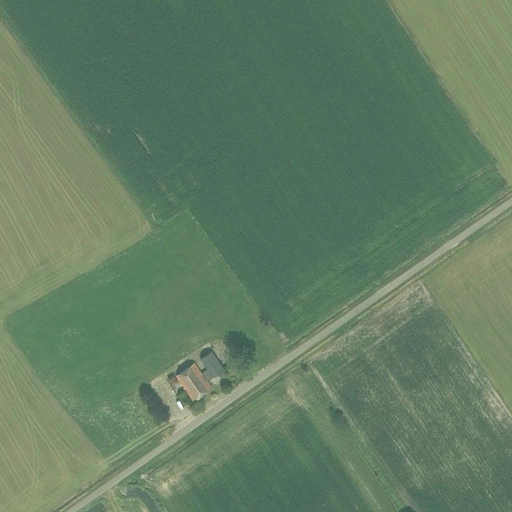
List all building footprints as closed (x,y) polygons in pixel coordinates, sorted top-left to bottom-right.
[(189,230),(177,239),(199,269),(209,262),(207,258),(210,256),(205,249),(214,243),(206,232),(196,240),(189,230)] [(156,281),(183,264),(171,246),(137,267),(142,274),(122,288),(131,302),(145,293),(143,290),(157,281),(156,281)] [(95,257),(69,270),(72,276),(98,263),(95,257)] [(98,298),(79,311),(91,329),(122,309),(117,301),(121,299),(118,293),(101,303),(98,298)] [(129,319),(158,367),(209,336),(185,297),(173,305),(167,296),(129,319)] [(43,314),(51,309),(47,302),(39,308),(43,314)] [(11,335),(25,328),(20,317),(6,324),(11,335)] [(193,400),(212,388),(207,381),(238,360),(225,342),(212,351),(176,376),(193,400)] [(107,365),(93,375),(97,381),(89,386),(93,390),(114,376),(107,365)] [(128,379),(132,385),(139,380),(135,374),(128,379)]
